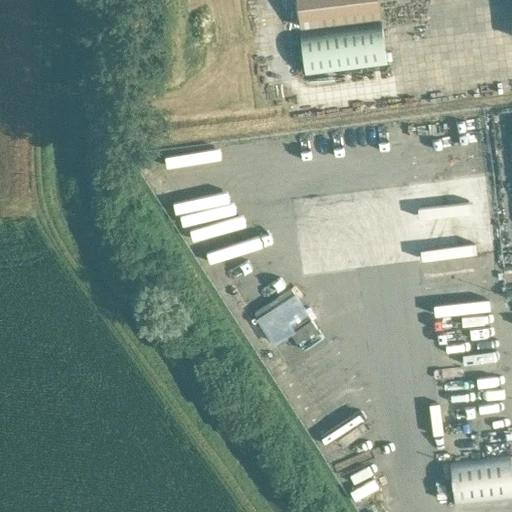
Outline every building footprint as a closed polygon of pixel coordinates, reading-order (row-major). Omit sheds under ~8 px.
[(297,0),(300,26),(381,17),(378,0),(297,0)] [(321,67),(405,55),(401,28),(318,40),(321,67)] [(307,78),(310,102),(404,90),(401,67),(307,78)] [(312,321),(293,291),(256,314),(275,345),(312,321)] [(511,497),(511,457),(452,464),(456,503),(511,497)]
